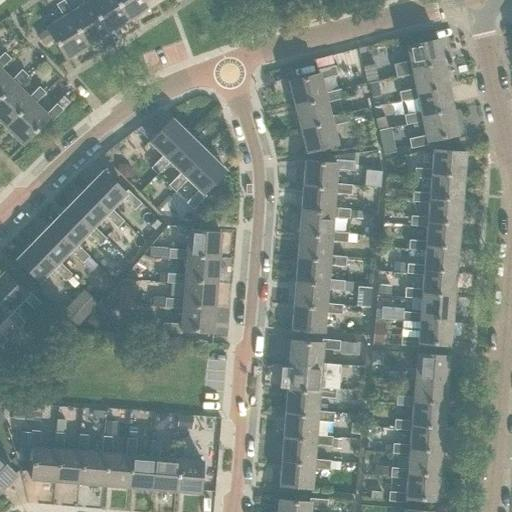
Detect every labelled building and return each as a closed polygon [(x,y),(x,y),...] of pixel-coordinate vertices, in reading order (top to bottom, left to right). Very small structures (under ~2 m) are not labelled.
[(63,17),(46,28),(47,29),(53,39),(66,60),(88,46),(68,14),(71,12),(63,0),(62,0),(56,5),(63,17)] [(71,12),(68,14),(88,46),(109,33),(89,1),(90,0),(81,0),(84,4),(71,12)] [(90,0),(89,1),(109,33),(129,20),(116,0),(90,0)] [(116,0),(129,20),(150,7),(145,0),(116,0)] [(47,29),(36,35),(43,46),(53,39),(47,29)] [(410,65),(394,68),(396,78),(412,74),(411,70),(443,64),(438,39),(406,46),(410,65)] [(0,68),(10,59),(4,53),(0,56),(0,68)] [(330,56),(314,60),(317,70),(333,66),(330,56)] [(365,82),(377,79),(374,64),(362,66),(365,82)] [(415,89),(399,92),(400,101),(417,98),(416,94),(448,87),(443,64),(411,70),(412,74),(415,89)] [(292,101),(324,93),(320,79),(336,75),(334,66),(333,66),(317,70),(318,74),(287,81),(292,101)] [(353,86),(365,83),(361,67),(349,70),(353,86)] [(0,98),(14,84),(17,86),(27,76),(21,70),(11,80),(0,69),(0,98)] [(14,84),(0,98),(0,122),(5,128),(32,101),(34,103),(45,93),(38,87),(28,97),(17,86),(14,84)] [(420,112),(403,115),(405,124),(422,121),(421,117),(453,111),(448,87),(416,94),(417,98),(420,112)] [(298,125),(330,117),(326,102),(342,98),(340,89),(324,93),(292,101),(298,125)] [(354,111),(368,107),(366,96),(351,99),(354,111)] [(32,101),(5,128),(23,145),(49,118),(51,121),(62,110),(56,104),(45,114),(34,103),(32,101)] [(425,136),(408,139),(410,148),(427,144),(427,141),(458,135),(453,111),(421,117),(422,121),(425,136)] [(139,126),(136,130),(148,141),(171,118),(164,112),(150,120),(139,126)] [(346,113),(330,117),(298,125),(305,152),(337,145),(332,126),(348,122),(346,113)] [(384,117),(374,119),(377,130),(387,127),(384,117)] [(171,118),(148,141),(163,155),(150,168),(157,175),(169,162),(166,159),(189,136),(171,118)] [(189,136),(166,159),(169,162),(180,173),(168,185),(175,192),(187,179),(184,176),(206,153),(189,136)] [(393,143),(380,145),(382,155),(395,152),(393,143)] [(414,169),(413,178),(430,179),(430,175),(463,177),(465,153),(432,150),(431,170),(414,169)] [(206,153),(184,176),(187,179),(198,190),(186,203),(192,209),(205,196),(203,194),(225,171),(206,153)] [(304,161),(302,185),(334,188),(334,184),(335,169),(352,170),(353,161),(335,160),(335,163),(304,161)] [(103,170),(85,189),(108,211),(110,209),(121,197),(134,210),(140,203),(127,190),(125,192),(103,170)] [(412,193),(411,202),(428,203),(429,199),(461,201),(463,177),(430,175),(430,179),(429,194),(412,193)] [(302,185),(300,209),(332,212),(332,208),(334,193),(350,194),(351,185),(334,184),(334,188),(302,185)] [(85,189),(67,206),(91,229),(93,226),(104,215),(117,228),(123,221),(110,209),(108,211),(85,189)] [(410,216),(410,226),(426,227),(427,223),(459,225),(461,201),(429,199),(428,203),(427,218),(410,216)] [(67,206),(50,224),(73,247),(76,244),(87,233),(99,245),(106,239),(93,226),(91,229),(67,206)] [(300,209),(298,233),(330,236),(331,232),(332,217),(348,218),(356,219),(357,210),(349,209),(332,208),(332,212),(300,209)] [(408,240),(408,250),(424,251),(425,247),(457,249),(459,225),(427,223),(426,227),(425,242),(408,240)] [(50,224),(33,242),(56,264),(58,262),(69,251),(90,271),(97,265),(76,244),(73,247),(50,224)] [(168,248),(167,258),(185,259),(185,255),(218,258),(220,232),(187,230),(186,250),(168,248)] [(298,233),(296,257),(328,260),(329,256),(330,241),(346,242),(362,244),(363,234),(347,233),(331,232),(330,236),(298,233)] [(33,242),(15,260),(38,283),(52,268),(64,281),(71,274),(58,262),(56,264),(33,242)] [(407,264),(406,274),(422,275),(423,270),(455,273),(457,249),(425,247),(424,251),(423,266),(407,264)] [(158,273),(157,282),(165,283),(183,284),(183,280),(216,283),(218,258),(185,255),(185,259),(184,275),(166,273),(158,273)] [(296,257),(294,281),(326,284),(327,280),(328,265),(345,266),(345,257),(329,256),(328,260),(296,257)] [(392,262),(391,271),(404,272),(405,263),(392,262)] [(405,288),(404,298),(421,299),(421,294),(453,297),(455,273),(423,270),(422,275),(421,290),(405,288)] [(4,271),(0,275),(0,303),(9,312),(11,310),(22,299),(35,311),(41,304),(28,291),(25,293),(4,271)] [(152,297),(151,307),(163,307),(181,309),(181,305),(214,308),(216,283),(183,280),(183,284),(182,300),(164,298),(152,297)] [(294,281),(292,305),(325,308),(325,304),(326,289),(343,290),(343,281),(327,280),(326,284),(294,281)] [(378,284),(376,293),(390,295),(391,286),(378,284)] [(357,286),(355,306),(369,307),(371,287),(357,286)] [(118,287),(117,304),(134,304),(134,287),(118,287)] [(77,326),(98,304),(82,289),(61,311),(77,326)] [(403,312),(402,322),(419,323),(419,318),(451,321),(453,297),(421,294),(421,299),(419,314),(403,312)] [(0,303),(0,321),(5,316),(17,329),(24,322),(11,310),(9,312),(0,303)] [(292,305),(290,330),(323,332),(324,313),(341,314),(342,305),(325,304),(325,308),(292,305)] [(162,323),(161,332),(180,334),(180,331),(212,333),(214,308),(181,305),(181,309),(180,324),(162,323)] [(402,322),(400,345),(418,347),(418,343),(449,346),(451,321),(419,318),(419,323),(402,322)] [(374,319),(372,344),(382,345),(384,320),(374,319)] [(289,340),(288,365),(320,368),(320,363),(321,349),(338,350),(339,341),(321,339),(321,343),(289,340)] [(348,341),(347,352),(357,353),(358,342),(348,341)] [(398,372),(397,381),(414,383),(414,378),(447,381),(449,356),(416,354),(415,373),(398,372)] [(288,365),(286,389),(318,392),(318,387),(320,373),(336,374),(337,365),(320,363),(320,368),(288,365)] [(388,371),(387,380),(397,381),(398,372),(388,371)] [(396,396),(395,405),(412,406),(412,402),(445,405),(447,381),(414,378),(414,383),(413,397),(396,396)] [(286,389),(284,413),(316,415),(316,411),(318,397),(334,398),(335,389),(318,387),(318,392),(286,389)] [(394,420),(393,429),(410,430),(410,426),(443,428),(445,405),(412,402),(412,406),(411,421),(394,420)] [(11,405),(10,419),(25,420),(26,406),(11,405)] [(284,413),(282,437),(314,440),(315,435),(316,421),(332,422),(333,413),(316,411),(316,415),(284,413)] [(177,415),(176,424),(183,425),(184,416),(177,415)] [(54,432),(53,449),(57,449),(56,469),(55,482),(78,484),(81,451),(77,451),(62,450),(64,433),(65,422),(55,421),(54,432)] [(105,421),(105,435),(115,436),(116,422),(105,421)] [(351,423),(349,433),(360,435),(361,424),(351,423)] [(392,444),(391,453),(408,454),(409,454),(409,450),(441,453),(443,428),(410,426),(410,430),(409,445),(392,444)] [(128,427),(128,436),(136,437),(137,427),(128,427)] [(19,432),(18,447),(20,447),(23,447),(22,460),(27,460),(32,460),(30,480),(55,482),(56,469),(57,449),(53,449),(38,448),(40,431),(30,430),(30,433),(19,432)] [(78,434),(77,451),(81,451),(78,484),(102,486),(105,453),(101,453),(86,452),(88,435),(78,434)] [(282,437),(280,461),(312,463),(313,459),(314,445),(331,446),(331,437),(315,435),(314,440),(282,437)] [(102,436),(101,453),(105,453),(102,486),(126,488),(129,455),(125,455),(110,454),(112,437),(102,436)] [(126,438),(125,455),(129,455),(126,488),(150,490),(153,457),(149,457),(134,456),(136,439),(126,438)] [(150,440),(149,457),(153,457),(150,490),(174,492),(177,459),(173,459),(158,458),(159,441),(150,440)] [(174,442),(173,459),(177,459),(174,492),(199,494),(201,461),(182,460),(183,443),(174,442)] [(390,467),(390,477),(406,478),(407,478),(407,474),(439,477),(441,453),(409,450),(409,454),(408,454),(407,469),(390,467)] [(0,490),(16,475),(0,459),(0,490)] [(280,461),(278,486),(310,488),(312,469),(329,470),(329,461),(313,459),(312,463),(280,461)] [(373,466),(373,474),(387,476),(388,467),(373,466)] [(388,491),(388,501),(405,502),(406,499),(437,501),(439,477),(407,474),(407,478),(406,478),(405,493),(388,491)] [(277,500),(276,511),(308,511),(309,508),(326,509),(327,500),(309,499),(309,502),(277,500)]
